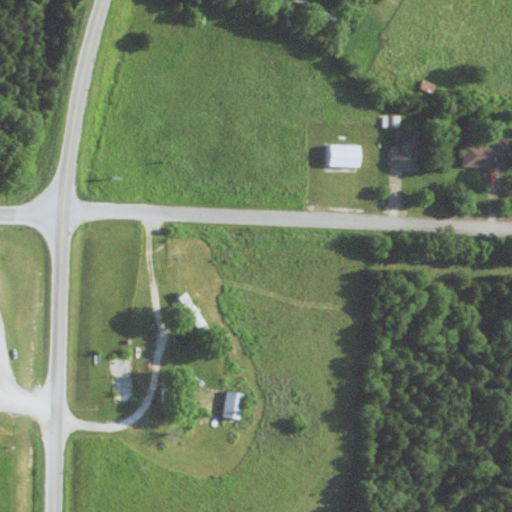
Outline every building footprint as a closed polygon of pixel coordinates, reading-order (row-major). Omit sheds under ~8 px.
[(389,147),(389,169),(416,169),(416,132),(393,132),(393,147),(389,147)] [(503,170),(504,138),(486,137),(486,143),(462,141),(460,168),(503,170)] [(357,145),(322,145),(322,167),(357,167),(357,145)] [(208,329),(183,292),(175,298),(200,335),(208,329)] [(114,404),(133,402),(128,353),(109,355),(114,404)] [(218,416),(236,421),(243,395),(224,390),(218,416)]
